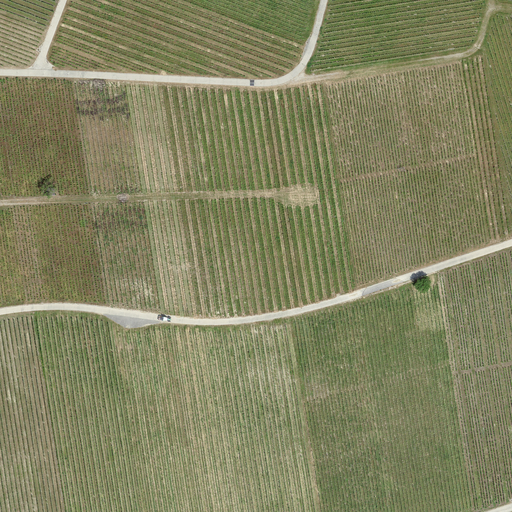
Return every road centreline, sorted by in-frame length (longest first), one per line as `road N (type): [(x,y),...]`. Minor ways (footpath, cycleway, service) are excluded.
road 1 (track): [(511,242),(258,318),(190,321),(64,306),(0,311)]
road 2 (track): [(0,72),(279,81),(306,57),(324,0)]
road 3 (track): [(286,192),(0,202)]
